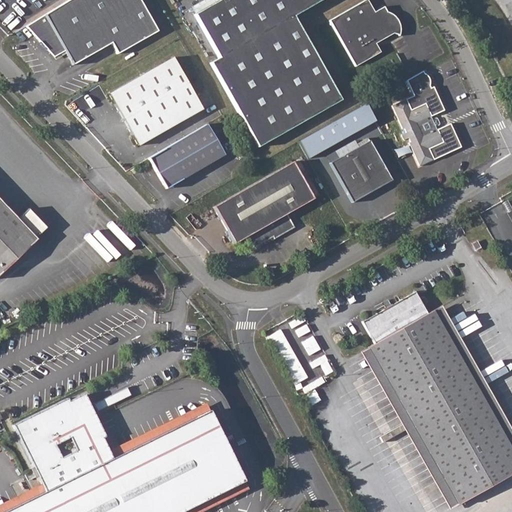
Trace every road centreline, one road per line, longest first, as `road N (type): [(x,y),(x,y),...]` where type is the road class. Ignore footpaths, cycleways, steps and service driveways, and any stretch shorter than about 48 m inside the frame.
road 1 (residential): [(248,301),(203,273),(0,61)]
road 2 (residential): [(511,162),(299,288),(248,301)]
road 3 (unclassified): [(248,301),(246,350),(334,511)]
road 4 (unknown): [(268,511),(254,467),(210,394),(118,435)]
road 5 (residential): [(511,161),(471,65),(426,0)]
